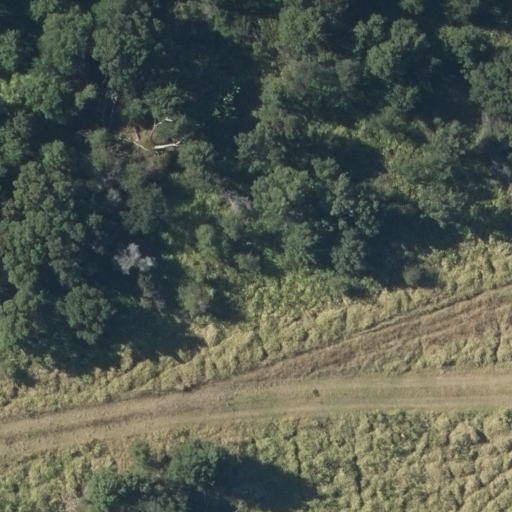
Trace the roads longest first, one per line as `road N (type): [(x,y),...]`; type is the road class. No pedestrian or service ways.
road 1 (track): [(0,431),(264,389),(511,388)]
road 2 (track): [(264,389),(511,311)]
